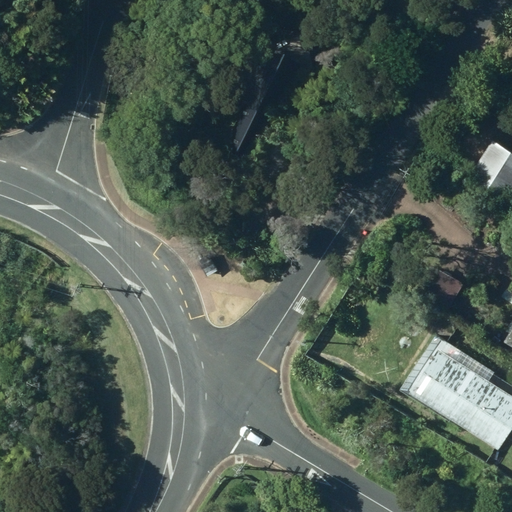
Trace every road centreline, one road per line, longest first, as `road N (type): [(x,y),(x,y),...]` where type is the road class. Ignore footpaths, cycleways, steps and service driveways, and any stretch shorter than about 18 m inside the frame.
road 1 (unclassified): [(193,399),(266,339),(486,0)]
road 2 (tertiary): [(44,204),(125,260),(175,330),(193,399)]
road 3 (residential): [(193,428),(250,429),(393,511)]
road 4 (unclassified): [(44,204),(109,0)]
